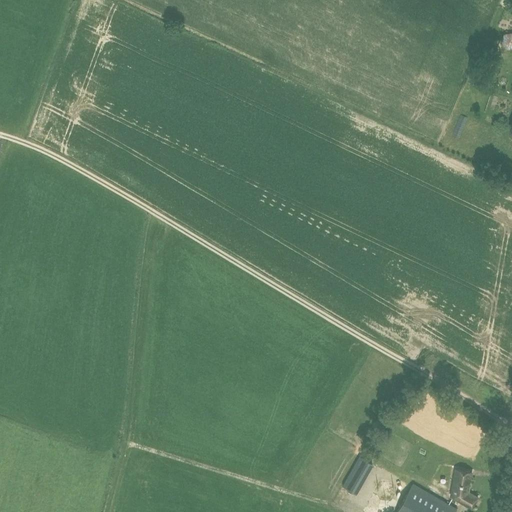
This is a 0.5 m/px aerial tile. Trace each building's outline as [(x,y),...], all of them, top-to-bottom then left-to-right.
[(511,28),(505,24),(502,30),(506,32),(502,38),(511,43),(511,41),(511,28)] [(373,463),(359,455),(342,485),(356,494),(373,463)] [(451,495),(471,507),(477,497),(468,491),(471,471),(456,468),(451,495)] [(395,490),(390,481),(380,481),(374,490),(379,499),(390,499),(395,490)] [(454,511),(457,508),(413,483),(396,511),(454,511)]
